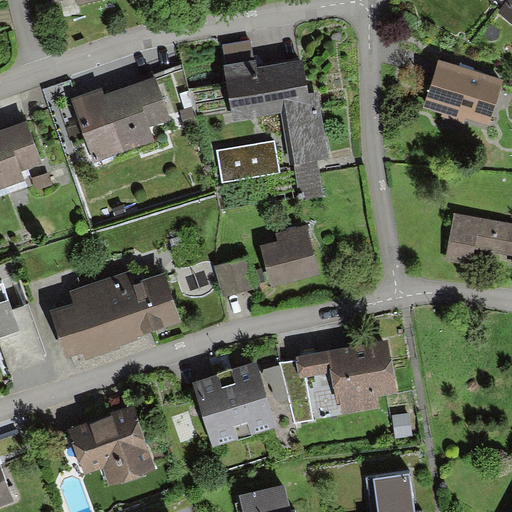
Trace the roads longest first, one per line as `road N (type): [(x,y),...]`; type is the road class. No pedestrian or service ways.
road 1 (residential): [(0,414),(225,337),(393,292)]
road 2 (residential): [(363,4),(174,26),(0,83)]
road 3 (residential): [(363,4),(372,164),(393,292)]
